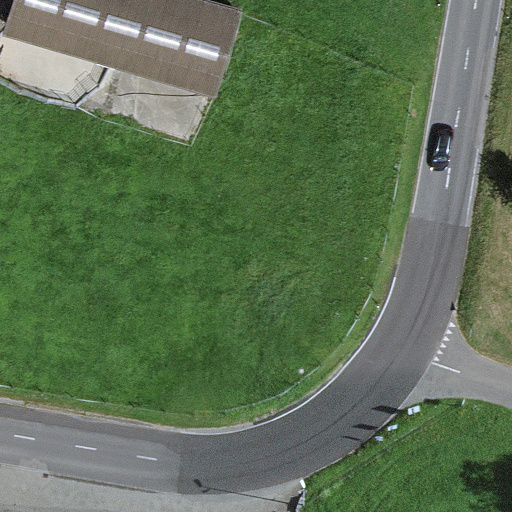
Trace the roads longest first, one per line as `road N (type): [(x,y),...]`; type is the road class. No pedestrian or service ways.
road 1 (tertiary): [(401,353),(336,424),(243,460),(155,459),(0,432)]
road 2 (tertiary): [(478,0),(433,261),(401,353)]
